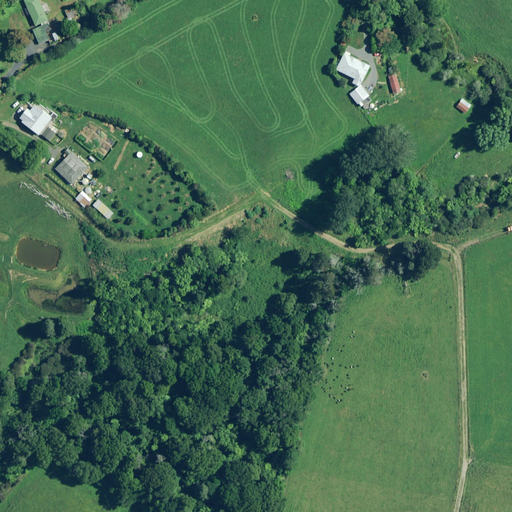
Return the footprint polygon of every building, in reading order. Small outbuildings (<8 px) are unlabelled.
[(49,25),(50,25),(49,21),(39,0),(27,0),(25,1),(36,26),(41,24),(42,27),(34,30),(40,45),(50,41),(51,44),(61,40),(58,32),(53,34),(49,25)] [(74,19),(71,9),(66,11),(69,21),(74,19)] [(370,66),(345,54),(337,70),(355,79),(353,83),(360,87),(370,66)] [(402,92),(397,75),(389,77),(394,94),(402,92)] [(369,96),(362,86),(350,95),(358,105),(369,96)] [(470,109),(461,102),(457,108),(466,114),(470,109)] [(23,121),(22,123),(40,136),(41,134),(49,140),(55,131),(47,126),(53,118),(36,105),(31,112),(28,109),(21,119),(23,121)] [(64,152),(69,157),(56,170),(72,185),(88,169),(90,166),(69,146),(64,152)] [(92,204),(81,194),(76,199),(87,209),(92,204)] [(115,214),(99,199),(93,205),(109,220),(115,214)]
